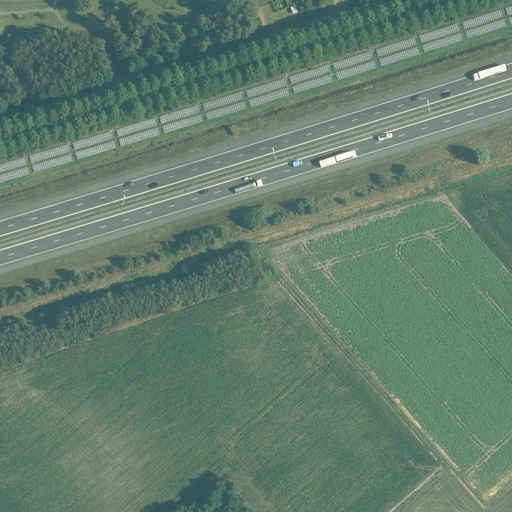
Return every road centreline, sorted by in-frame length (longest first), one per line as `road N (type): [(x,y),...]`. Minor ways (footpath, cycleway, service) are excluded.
road 1 (motorway): [(511,70),(0,229)]
road 2 (motorway): [(0,258),(511,104)]
road 3 (unclassified): [(337,0),(341,13),(0,119)]
